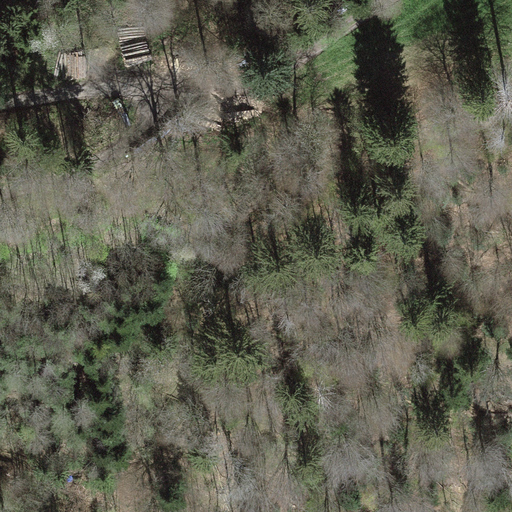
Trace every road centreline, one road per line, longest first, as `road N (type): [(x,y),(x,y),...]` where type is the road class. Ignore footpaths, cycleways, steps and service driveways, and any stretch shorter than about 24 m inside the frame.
road 1 (track): [(394,0),(249,81),(117,83),(0,99)]
road 2 (track): [(0,195),(92,166),(218,86)]
